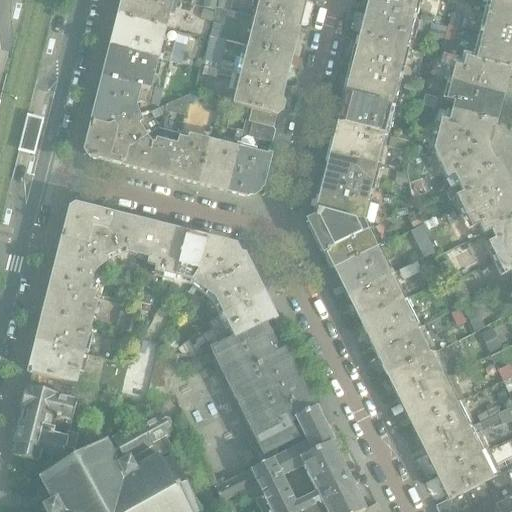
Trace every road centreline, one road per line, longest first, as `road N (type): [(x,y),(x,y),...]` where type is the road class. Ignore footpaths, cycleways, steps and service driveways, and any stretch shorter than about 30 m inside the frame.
road 1 (residential): [(273,233),(408,511)]
road 2 (residential): [(36,171),(273,233)]
road 3 (residential): [(334,0),(273,233)]
road 4 (tertiary): [(36,171),(79,0)]
road 5 (tertiary): [(0,315),(36,171)]
